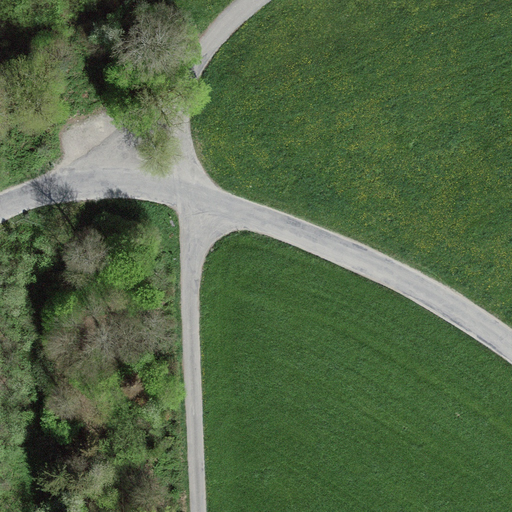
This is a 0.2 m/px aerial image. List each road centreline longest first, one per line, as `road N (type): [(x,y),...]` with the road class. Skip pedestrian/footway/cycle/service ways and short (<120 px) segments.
road 1 (unclassified): [(511,353),(460,309),(304,235),(249,224),(192,198)]
road 2 (track): [(192,198),(205,511)]
road 3 (unclassified): [(192,198),(182,130),(209,39),(252,0)]
road 4 (unclassified): [(192,198),(74,192),(33,196),(0,216)]
road 5 (track): [(182,130),(33,196)]
